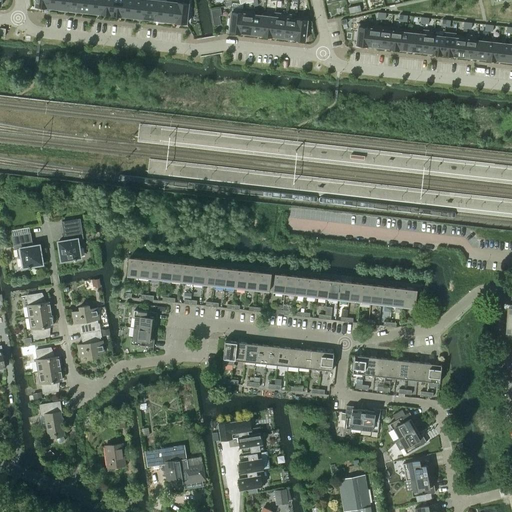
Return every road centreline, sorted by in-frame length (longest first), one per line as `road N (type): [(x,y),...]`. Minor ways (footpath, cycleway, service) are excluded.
road 1 (residential): [(20,19),(39,29),(194,51),(229,43),(327,56)]
road 2 (residential): [(203,324),(193,354),(121,365),(80,389),(55,287)]
road 3 (residential): [(344,342),(338,394),(437,405),(457,503)]
road 4 (residential): [(327,56),(362,68),(511,85)]
road 5 (residential): [(344,342),(436,326),(482,289),(511,292)]
road 6 (residential): [(203,324),(344,342)]
road 7 (residential): [(124,511),(0,462)]
